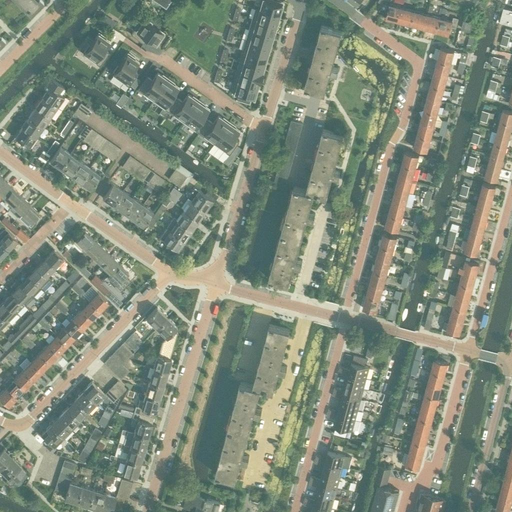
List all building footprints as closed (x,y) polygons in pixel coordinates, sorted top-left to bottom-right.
[(15,0),(30,15),(43,2),(41,0),(15,0)] [(261,0),(259,9),(278,15),(281,4),(267,0),(261,0)] [(399,20),(403,7),(390,3),(386,17),(399,20)] [(255,7),(251,18),(256,20),(275,25),(278,15),(259,9),(255,7)] [(411,24),(415,10),(403,7),(399,20),(411,24)] [(505,23),(511,24),(511,9),(509,8),(503,7),(503,8),(499,21),(500,21),(505,23)] [(424,27),(427,13),(415,10),(411,24),(424,27)] [(436,30),(440,17),(427,13),(424,27),(436,30)] [(109,17),(104,24),(110,29),(115,21),(109,17)] [(452,20),(440,17),(436,30),(449,34),(451,27),(455,28),(458,18),(453,17),(452,20)] [(142,18),(130,34),(143,43),(147,38),(155,43),(158,39),(159,39),(164,33),(151,24),(151,23),(145,18),(145,20),(142,18)] [(251,18),(248,29),(253,30),(272,36),(275,25),(256,20),(251,18)] [(469,29),(472,22),(464,20),(462,27),(469,29)] [(325,91),(331,70),(337,72),(339,67),(332,65),(342,30),(322,24),(306,80),(305,85),(325,91)] [(248,29),(245,39),(250,40),(269,46),(272,36),(253,30),(248,29)] [(83,54),(99,66),(108,52),(103,49),(108,41),(104,38),(105,37),(99,32),(89,45),(88,45),(84,51),(85,51),(83,54)] [(245,39),(242,49),(247,51),(266,56),(269,46),(250,40),(245,39)] [(451,63),(454,50),(440,46),(437,59),(451,63)] [(242,49),(239,60),(243,61),(263,67),(266,56),(247,51),(242,49)] [(464,66),(468,53),(462,51),(458,64),(464,66)] [(114,72),(112,75),(128,86),(129,84),(135,77),(137,73),(132,69),(137,61),(133,58),(134,57),(128,53),(118,66),(117,65),(113,71),(114,72)] [(447,75),(451,63),(437,59),(434,71),(447,75)] [(239,60),(236,70),(240,71),(261,78),(262,72),(261,71),(263,67),(243,61),(239,60)] [(236,70),(233,80),(237,81),(237,82),(256,87),(258,83),(259,83),(261,78),(240,71),(236,70)] [(444,87),(447,75),(434,71),(430,84),(444,87)] [(154,99),(168,78),(162,74),(161,76),(157,72),(151,80),(146,76),(138,88),(154,99)] [(57,106),(65,95),(59,92),(64,85),(51,76),(44,86),(47,89),(42,96),(57,106)] [(139,80),(135,77),(129,84),(134,88),(139,80)] [(174,83),(168,78),(154,99),(169,110),(177,98),(172,95),(177,87),(173,84),(174,83)] [(233,80),(229,91),(238,94),(236,99),(249,103),(250,98),(253,98),(256,87),(237,82),(237,81),(233,80)] [(441,100),(444,87),(430,84),(427,96),(441,100)] [(499,92),(501,87),(500,87),(500,86),(489,84),(486,96),(498,99),(499,95),(495,93),(495,91),(499,92)] [(116,103),(115,103),(121,107),(122,105),(124,103),(128,97),(128,96),(123,93),(121,95),(116,103)] [(182,102),(177,98),(169,110),(184,120),(198,100),(193,96),(192,97),(187,94),(182,102)] [(50,116),(57,106),(42,96),(36,105),(50,116)] [(437,112),(441,100),(427,96),(424,109),(437,112)] [(128,98),(124,103),(129,106),(133,101),(128,98)] [(199,131),(207,120),(202,116),(208,108),(203,105),(204,104),(198,100),(184,120),(199,131)] [(89,115),(92,110),(81,102),(77,107),(89,115)] [(43,126),(50,116),(36,105),(29,115),(43,126)] [(85,120),(89,115),(77,107),(74,112),(85,120)] [(511,123),(511,110),(503,108),(500,120),(511,123)] [(434,125),(437,112),(424,109),(420,121),(434,125)] [(36,136),(43,126),(29,115),(22,125),(36,136)] [(212,123),(207,120),(199,131),(214,142),(229,121),(223,117),(222,118),(218,115),(212,123)] [(68,128),(73,121),(69,118),(65,126),(68,128)] [(302,127),(304,121),(292,118),(290,123),(302,127)] [(510,135),(511,126),(511,123),(500,120),(497,131),(510,135)] [(234,126),(229,121),(214,142),(230,153),(224,161),(229,165),(238,153),(236,152),(239,147),(236,145),(238,141),(233,138),(238,130),(234,127),(234,126)] [(431,137),(434,125),(420,121),(417,134),(431,137)] [(300,132),(302,127),(290,123),(289,129),(300,132)] [(83,138),(91,127),(86,124),(78,135),(83,138)] [(29,146),(36,136),(22,125),(15,135),(29,146)] [(63,135),(68,128),(65,126),(60,133),(63,135)] [(88,142),(96,131),(91,127),(83,138),(88,142)] [(315,213),(309,211),(314,192),(327,195),(333,174),(339,176),(341,171),(334,169),(344,134),(323,128),(307,189),(294,186),(269,278),(289,283),(295,263),(301,265),(303,260),(296,258),(307,217),(314,219),(315,213)] [(300,132),(289,129),(287,135),(299,138),(300,132)] [(93,146),(101,134),(96,131),(88,142),(93,146)] [(507,146),(510,135),(497,131),(494,142),(507,146)] [(98,149),(106,137),(101,134),(93,146),(98,149)] [(427,150),(431,137),(417,134),(413,147),(427,150)] [(297,144),(299,138),(287,135),(286,141),(297,144)] [(103,153),(111,141),(106,137),(98,149),(103,153)] [(54,148),(59,142),(55,139),(50,145),(54,148)] [(108,156),(116,144),(111,141),(103,153),(108,156)] [(296,150),(297,144),(286,141),(284,147),(296,150)] [(504,157),(507,146),(494,142),(491,154),(504,157)] [(113,159),(121,148),(116,144),(108,156),(113,159)] [(60,167),(70,153),(60,146),(50,160),(60,167)] [(296,150),(284,147),(282,152),(294,156),(296,150)] [(416,167),(419,154),(405,151),(402,164),(416,167)] [(294,156),(282,152),(281,158),(292,161),(294,156)] [(70,174),(80,160),(70,153),(60,167),(70,174)] [(501,168),(504,157),(491,154),(488,165),(501,168)] [(127,169),(135,158),(130,155),(122,166),(127,169)] [(132,173),(140,161),(135,158),(127,169),(132,173)] [(292,161),(281,158),(279,164),(291,167),(292,161)] [(80,181),(90,167),(80,160),(70,174),(80,181)] [(137,176),(145,165),(140,161),(132,173),(137,176)] [(289,173),(291,167),(279,164),(278,170),(289,173)] [(412,180),(416,167),(402,164),(398,176),(412,180)] [(142,180),(143,177),(150,168),(145,165),(137,176),(142,180)] [(497,180),(501,168),(488,165),(484,176),(497,180)] [(90,188),(100,174),(90,167),(80,181),(90,188)] [(146,183),(155,172),(150,168),(143,177),(142,180),(146,183)] [(183,181),(186,176),(175,168),(172,173),(183,181)] [(288,179),(289,173),(278,170),(276,175),(288,179)] [(151,187),(157,179),(159,175),(155,172),(146,183),(151,187)] [(180,186),(183,181),(172,173),(168,178),(180,186)] [(157,190),(165,179),(159,175),(157,179),(151,187),(157,190)] [(288,179),(276,175),(275,181),(286,184),(288,179)] [(409,192),(412,180),(398,176),(395,188),(409,192)] [(0,197),(1,198),(12,187),(3,178),(0,182),(0,197)] [(493,198),(496,186),(483,182),(480,194),(493,198)] [(113,204),(123,190),(113,183),(103,197),(113,204)] [(194,186),(187,196),(191,199),(206,209),(213,199),(205,194),(194,186)] [(12,187),(1,198),(10,207),(12,205),(12,204),(21,195),(12,187)] [(406,204),(409,192),(395,188),(392,201),(406,204)] [(123,211),(133,197),(123,190),(113,204),(123,211)] [(489,209),(493,198),(480,194),(477,205),(489,209)] [(10,207),(9,208),(17,216),(19,215),(21,213),(20,212),(29,203),(21,195),(12,204),(12,205),(10,207)] [(133,218),(143,204),(133,197),(123,211),(133,218)] [(167,197),(160,207),(164,209),(166,206),(170,199),(167,197)] [(191,199),(184,209),(199,219),(206,209),(191,199)] [(402,217),(406,204),(392,201),(388,213),(402,217)] [(21,213),(19,215),(27,223),(30,226),(39,217),(36,214),(38,212),(29,203),(20,212),(21,213)] [(143,225),(153,211),(143,204),(133,218),(143,225)] [(486,220),(489,209),(477,205),(474,216),(486,220)] [(184,209),(178,219),(192,229),(199,219),(184,209)] [(157,211),(153,217),(154,218),(156,219),(161,213),(157,211)] [(399,230),(402,217),(388,213),(385,226),(399,230)] [(483,231),(486,220),(474,216),(471,228),(483,231)] [(7,226),(11,222),(5,217),(1,220),(7,226)] [(152,225),(156,219),(153,217),(148,223),(152,225)] [(170,220),(166,226),(185,239),(192,229),(178,219),(175,223),(170,220)] [(18,230),(11,222),(7,226),(15,234),(24,242),(29,237),(20,228),(18,230)] [(166,226),(159,236),(168,242),(165,246),(175,253),(178,249),(178,250),(185,239),(166,226)] [(0,240),(9,249),(17,240),(5,228),(0,232),(0,240)] [(480,242),(483,231),(471,228),(467,239),(480,242)] [(81,251),(85,248),(94,239),(85,230),(76,239),(72,243),(81,251)] [(394,249),(397,236),(383,232),(380,245),(394,249)] [(452,249),(456,236),(448,233),(447,238),(449,239),(446,248),(452,249)] [(93,257),(103,247),(94,239),(85,248),(93,257)] [(477,254),(480,242),(467,239),(464,250),(477,254)] [(0,256),(1,258),(9,249),(0,240),(0,256)] [(390,261),(394,249),(380,245),(376,257),(390,261)] [(102,265),(111,255),(103,247),(93,257),(102,265)] [(55,267),(63,258),(54,249),(45,258),(55,267)] [(69,259),(73,256),(66,249),(62,253),(69,259)] [(445,251),(441,265),(446,267),(446,266),(447,267),(450,253),(445,251)] [(110,273),(120,264),(111,255),(102,265),(110,273)] [(387,273),(390,261),(376,257),(373,270),(387,273)] [(47,275),(55,267),(45,258),(37,266),(47,275)] [(80,270),(82,269),(84,267),(76,259),(73,263),(80,270)] [(476,275),(479,263),(466,259),(464,267),(459,265),(458,270),(462,271),(476,275)] [(119,291),(130,280),(125,275),(128,272),(120,264),(110,273),(108,276),(116,284),(114,286),(119,291)] [(41,287),(50,279),(46,276),(47,275),(37,266),(29,275),(41,287)] [(87,276),(90,273),(84,267),(82,269),(80,270),(87,276)] [(70,282),(79,273),(75,269),(66,278),(70,282)] [(384,286),(387,273),(373,270),(370,282),(384,286)] [(473,286),(476,275),(462,271),(459,283),(473,286)] [(33,295),(41,287),(29,275),(21,284),(30,293),(33,295)] [(94,276),(90,280),(97,286),(101,283),(94,276)] [(62,290),(68,284),(65,280),(59,287),(62,290)] [(380,298),(384,286),(370,282),(366,294),(380,298)] [(72,287),(76,291),(80,287),(75,283),(72,287)] [(101,283),(97,286),(104,293),(111,300),(114,296),(108,289),(101,283)] [(470,298),(473,286),(459,283),(456,294),(470,298)] [(30,293),(21,284),(12,292),(24,304),(25,305),(34,296),(33,295),(30,293)] [(54,299),(62,290),(59,287),(50,295),(54,299)] [(84,291),(80,287),(76,291),(80,295),(84,291)] [(435,297),(437,289),(431,288),(429,295),(435,297)] [(100,310),(108,301),(98,291),(89,300),(100,310)] [(16,312),(24,304),(12,292),(4,301),(16,312)] [(377,311),(380,298),(366,294),(363,307),(377,311)] [(466,310),(470,298),(456,294),(453,306),(466,310)] [(45,308),(54,299),(50,295),(42,304),(45,308)] [(54,305),(59,309),(63,304),(59,300),(54,305)] [(91,319),(100,310),(89,300),(81,309),(91,319)] [(0,313),(8,321),(16,312),(4,301),(0,304),(0,313)] [(392,302),(388,317),(394,319),(398,304),(392,302)] [(37,316),(45,308),(42,304),(34,313),(37,316)] [(64,313),(66,311),(68,309),(63,304),(59,309),(64,313)] [(463,321),(466,310),(453,306),(450,318),(463,321)] [(157,307),(146,317),(157,328),(168,317),(157,307)] [(83,327),(91,319),(81,309),(73,317),(83,327)] [(29,325),(37,316),(34,313),(25,321),(29,325)] [(69,321),(64,326),(75,336),(83,327),(73,317),(69,314),(66,318),(69,321)] [(168,317),(157,328),(166,337),(177,333),(176,333),(174,330),(177,326),(168,317)] [(38,321),(43,326),(47,322),(42,318),(38,321)] [(460,334),(463,321),(450,318),(449,322),(444,321),(442,329),(460,334)] [(21,333),(29,325),(25,321),(17,330),(21,333)] [(51,326),(47,322),(43,326),(48,330),(51,326)] [(263,408),(256,406),(261,387),(274,390),(279,369),(286,371),(287,366),(281,364),(290,329),(270,324),(254,385),(241,381),(216,473),(237,478),(242,458),(248,460),(250,455),(243,453),(255,412),(261,414),(263,408)] [(66,345),(75,336),(64,326),(56,335),(66,345)] [(13,342),(21,333),(17,330),(9,338),(13,342)] [(139,346),(143,342),(133,332),(129,336),(139,346)] [(157,354),(170,358),(177,333),(166,337),(162,341),(158,354),(157,354)] [(21,339),(26,343),(30,339),(25,335),(21,339)] [(58,353),(66,345),(56,335),(48,343),(58,353)] [(135,350),(139,346),(129,336),(125,341),(135,350)] [(5,349),(13,342),(9,338),(2,346),(5,349)] [(372,357),(376,339),(370,338),(366,355),(372,357)] [(34,344),(30,339),(26,343),(30,348),(34,344)] [(50,362),(58,353),(48,343),(40,352),(50,362)] [(129,357),(133,352),(122,343),(118,347),(129,357)] [(124,361),(129,357),(118,347),(114,351),(124,361)] [(5,356),(9,361),(13,356),(9,352),(5,356)] [(42,370),(50,362),(40,352),(31,360),(42,370)] [(416,352),(413,365),(419,367),(423,354),(416,352)] [(108,366),(116,357),(112,353),(104,362),(108,366)] [(157,354),(153,367),(168,371),(172,358),(170,358),(157,354)] [(346,368),(345,371),(366,377),(369,366),(364,365),(366,358),(353,355),(352,361),(351,361),(349,368),(346,368)] [(13,356),(9,361),(14,365),(18,361),(13,356)] [(112,370),(120,361),(116,357),(108,366),(112,370)] [(444,374),(448,362),(434,358),(431,371),(444,374)] [(33,379),(42,370),(31,360),(23,369),(33,379)] [(116,374),(124,365),(120,361),(112,370),(116,374)] [(121,379),(129,370),(124,365),(116,374),(121,379)] [(413,365),(411,372),(417,374),(419,367),(413,365)] [(153,367),(149,380),(164,384),(168,371),(153,367)] [(25,388),(33,379),(23,369),(15,377),(25,388)] [(345,371),(344,376),(347,376),(346,383),(367,389),(368,387),(364,386),(366,377),(345,371)] [(441,386),(444,374),(431,371),(428,382),(441,386)] [(17,396),(25,388),(15,377),(6,386),(17,396)] [(121,393),(126,388),(117,380),(113,384),(121,393)] [(149,380),(145,394),(160,398),(164,384),(149,380)] [(96,402),(105,393),(92,381),(87,386),(83,390),(96,402)] [(438,398),(441,386),(428,382),(424,394),(438,398)] [(341,388),(340,392),(361,398),(363,389),(367,390),(367,389),(346,383),(344,389),(341,388)] [(117,397),(121,393),(113,384),(109,389),(117,397)] [(0,397),(8,405),(17,396),(6,386),(0,392),(0,397)] [(113,401),(117,397),(109,389),(105,393),(113,401)] [(406,389),(403,400),(409,402),(412,390),(406,389)] [(88,411),(96,402),(83,390),(80,393),(75,398),(88,411)] [(340,392),(339,396),(342,397),(340,404),(362,409),(362,408),(358,407),(361,398),(340,392)] [(135,405),(134,411),(154,417),(155,411),(156,411),(160,398),(145,394),(143,400),(139,399),(137,405),(135,405)] [(435,409),(438,398),(424,394),(421,406),(435,409)] [(80,419),(88,411),(75,398),(71,402),(66,407),(80,419)] [(361,411),(362,409),(340,404),(337,414),(355,419),(357,410),(361,411)] [(401,405),(399,412),(406,413),(408,406),(401,405)] [(432,421),(435,409),(421,406),(418,417),(432,421)] [(79,428),(84,423),(80,419),(66,407),(63,410),(58,416),(71,428),(75,424),(79,428)] [(108,418),(111,414),(104,410),(102,414),(108,418)] [(133,417),(131,425),(135,426),(134,432),(148,436),(152,423),(154,417),(134,411),(132,417),(133,417)] [(352,429),(355,419),(337,414),(334,425),(352,429)] [(63,437),(71,428),(58,416),(54,419),(50,424),(63,437)] [(398,416),(396,423),(403,425),(405,418),(398,416)] [(428,432),(432,421),(418,417),(415,429),(428,432)] [(396,423),(394,430),(401,432),(403,425),(396,423)] [(54,446),(63,437),(50,424),(47,427),(41,433),(54,446)] [(94,427),(92,432),(99,435),(101,430),(94,427)] [(425,444),(428,432),(415,429),(412,440),(425,444)] [(126,434),(124,443),(130,445),(144,449),(148,436),(134,432),(128,430),(126,434)] [(92,432),(89,436),(96,440),(99,435),(92,432)] [(384,433),(382,440),(388,442),(390,434),(384,433)] [(422,456),(425,444),(412,440),(409,452),(422,456)] [(101,450),(105,444),(99,441),(95,447),(101,450)] [(118,441),(117,446),(122,448),(121,450),(128,452),(126,458),(140,462),(144,449),(130,445),(124,443),(118,441)] [(385,444),(383,453),(392,455),(394,446),(385,444)] [(0,468),(13,456),(4,447),(0,450),(0,468)] [(86,457),(89,452),(82,449),(80,453),(86,457)] [(323,456),(322,460),(343,465),(343,466),(349,467),(352,457),(345,455),(328,450),(326,457),(323,456)] [(419,468),(422,456),(409,452),(405,464),(419,468)] [(104,455),(104,457),(124,463),(122,472),(136,476),(140,462),(126,458),(110,454),(110,456),(104,455)] [(13,456),(0,468),(8,477),(5,480),(10,485),(14,481),(14,480),(24,470),(20,466),(21,465),(13,456)] [(74,468),(75,463),(64,459),(62,465),(74,468)] [(322,460),(321,464),(324,465),(322,471),(340,476),(343,466),(343,465),(322,460)] [(72,475),(74,468),(62,465),(60,471),(72,475)] [(386,487),(390,474),(391,469),(391,468),(378,465),(373,484),(378,485),(370,511),(393,511),(399,491),(394,489),(386,487)] [(70,480),(72,475),(60,471),(59,476),(70,480)] [(318,477),(317,481),(320,482),(337,486),(340,476),(322,471),(321,477),(318,477)] [(511,475),(505,474),(502,485),(511,487),(511,475)] [(68,486),(70,481),(70,480),(59,476),(57,482),(68,486)] [(18,478),(14,482),(18,486),(22,482),(18,478)] [(122,478),(120,483),(131,487),(133,481),(122,478)] [(76,502),(82,485),(70,481),(68,486),(66,492),(64,498),(76,502)] [(317,481),(315,485),(319,486),(317,492),(338,498),(338,497),(335,496),(337,486),(320,482),(317,481)] [(66,492),(68,486),(57,482),(55,488),(66,492)] [(130,493),(131,487),(120,483),(118,489),(130,493)] [(88,505),(93,488),(82,485),(76,502),(88,505)] [(511,487),(502,485),(499,497),(511,500),(511,499),(511,487)] [(99,509),(104,492),(93,488),(88,505),(99,509)] [(128,498),(130,493),(118,489),(116,495),(128,498)] [(110,511),(112,507),(115,500),(116,496),(104,492),(99,509),(109,511),(110,511)] [(312,498),(311,502),(332,507),(334,498),(337,499),(338,498),(317,492),(315,499),(312,498)] [(440,511),(444,498),(423,492),(417,511),(440,511)] [(188,493),(184,507),(190,509),(192,503),(197,504),(195,511),(216,511),(220,502),(188,493)] [(116,495),(116,496),(115,500),(126,504),(128,498),(116,495)] [(509,511),(511,500),(499,497),(496,508),(509,511)] [(124,511),(126,504),(115,500),(112,507),(124,511)] [(311,502),(310,506),(313,507),(311,511),(330,511),(332,507),(311,502)]
